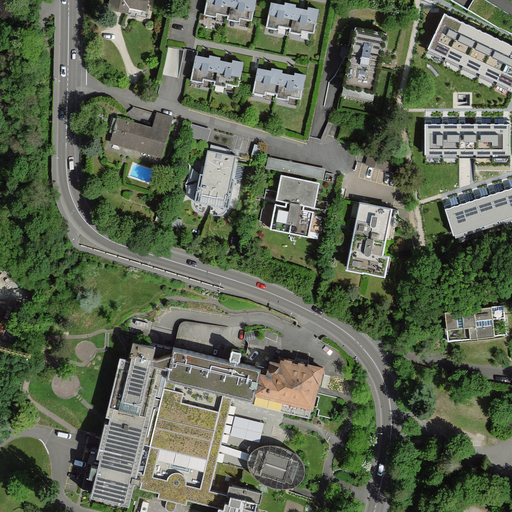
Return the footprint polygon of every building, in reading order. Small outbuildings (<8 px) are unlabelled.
[(112,0),(111,8),(123,11),(125,5),(146,9),(148,0),(112,0)] [(207,0),(205,14),(217,17),(218,13),(228,16),(232,0),(207,0)] [(232,0),(228,16),(228,19),(240,22),(241,18),(253,21),(255,10),(256,0),(232,0)] [(285,6),(272,4),(270,13),(267,28),(280,30),(281,26),(291,29),(296,8),(297,6),(286,4),(285,6)] [(308,11),(296,8),(291,29),(290,32),(303,35),(304,31),(315,34),(320,10),(309,8),(308,11)] [(511,46),(445,15),(429,50),(511,89),(511,46)] [(389,36),(358,30),(346,95),(376,101),(389,36)] [(210,59),(196,57),(192,81),(204,83),(205,79),(215,82),(220,61),(221,59),(210,57),(210,59)] [(233,64),(220,61),(215,82),(215,85),(227,88),(228,84),(240,87),(243,70),(244,63),(234,61),(233,64)] [(272,71),(259,68),(258,74),(254,92),(266,95),(267,91),(278,94),(282,73),(283,71),(272,69),(272,71)] [(295,76),(282,73),(278,94),(277,97),(289,100),(290,96),(302,99),(306,75),(296,73),(295,76)] [(119,119),(112,142),(136,149),(137,145),(151,149),(150,151),(162,154),(173,118),(157,113),(152,129),(119,119)] [(194,123),(191,135),(211,138),(213,126),(194,123)] [(510,125),(426,125),(426,155),(510,154),(510,125)] [(216,151),(208,150),(204,173),(201,173),(196,201),(229,208),(236,180),(232,179),(237,156),(231,155),(232,150),(217,146),(216,151)] [(392,164),(370,157),(367,165),(390,171),(392,164)] [(320,182),(283,174),(277,199),(287,201),(305,205),(315,208),(320,182)] [(511,189),(446,209),(454,235),(511,217),(511,189)] [(305,205),(287,201),(286,205),(276,203),(271,228),(309,236),(314,211),(305,209),(305,205)] [(393,209),(362,202),(348,262),(364,265),(365,263),(381,266),(393,209)] [(239,246),(240,239),(233,237),(232,244),(239,246)] [(475,308),(478,338),(496,336),(494,319),(506,318),(504,305),(475,308)] [(475,308),(446,312),(447,329),(464,328),(465,339),(478,338),(475,308)] [(150,330),(152,321),(141,319),(138,318),(134,319),(130,322),(129,326),(140,329),(141,328),(150,330)] [(443,350),(441,336),(432,337),(434,351),(443,350)] [(155,349),(156,346),(134,341),(130,355),(132,356),(131,360),(121,358),(107,414),(110,415),(109,422),(105,421),(97,456),(100,456),(98,466),(92,464),(89,476),(95,478),(91,495),(129,504),(135,481),(141,482),(142,477),(137,475),(138,473),(145,444),(154,405),(156,397),(147,395),(156,358),(153,357),(155,349)] [(415,344),(407,341),(405,347),(413,350),(415,344)] [(147,395),(156,397),(159,387),(155,386),(159,373),(168,374),(173,353),(163,356),(165,348),(160,347),(160,350),(155,349),(153,357),(156,358),(147,395)] [(267,386),(270,371),(238,363),(239,359),(240,360),(241,351),(233,349),(231,358),(232,358),(231,362),(175,348),(173,353),(168,374),(168,377),(177,380),(224,391),(234,393),(254,398),(257,383),(267,386)] [(254,398),(253,402),(309,416),(322,368),(281,358),(280,364),(272,362),(270,371),(267,386),(257,383),(254,398)] [(160,406),(154,405),(145,444),(151,446),(161,448),(208,459),(219,411),(182,402),(184,393),(175,390),(177,380),(168,377),(160,406)] [(225,507),(228,494),(211,489),(220,451),(221,444),(234,393),(224,391),(219,411),(208,459),(201,488),(187,484),(187,478),(184,474),(179,472),(173,472),(170,475),(168,479),(154,476),(161,448),(151,446),(144,474),(138,473),(137,475),(142,477),(141,482),(140,488),(158,492),(157,498),(187,505),(188,500),(219,508),(219,506),(225,507)] [(339,398),(321,394),(317,409),(320,410),(319,415),(334,419),(339,398)] [(256,462),(258,456),(221,444),(220,451),(256,462)] [(268,451),(260,449),(258,456),(256,462),(253,469),(260,471),(260,474),(286,483),(286,481),(293,483),(294,479),(298,480),(303,467),(299,465),(299,461),(293,459),(294,457),(268,449),(268,451)] [(258,511),(259,509),(255,508),(257,502),(261,503),(263,492),(230,484),(228,494),(225,507),(219,506),(219,508),(217,511),(258,511)] [(495,497),(468,484),(462,497),(488,510),(495,497)]
